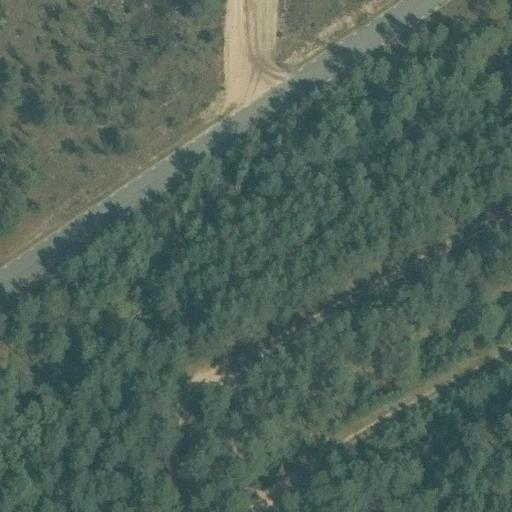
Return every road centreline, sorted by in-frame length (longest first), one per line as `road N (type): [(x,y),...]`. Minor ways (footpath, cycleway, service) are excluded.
road 1 (track): [(511,210),(192,386),(178,409),(170,511)]
road 2 (track): [(511,353),(323,456),(254,511)]
